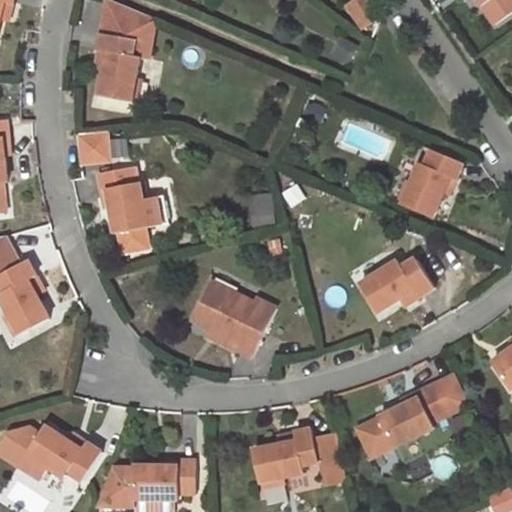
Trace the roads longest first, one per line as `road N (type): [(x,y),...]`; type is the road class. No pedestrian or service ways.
road 1 (residential): [(60,0),(50,142),(62,211),(128,377),(164,396),(227,398),(319,386),(396,360),(511,292)]
road 2 (residential): [(410,0),(511,152)]
